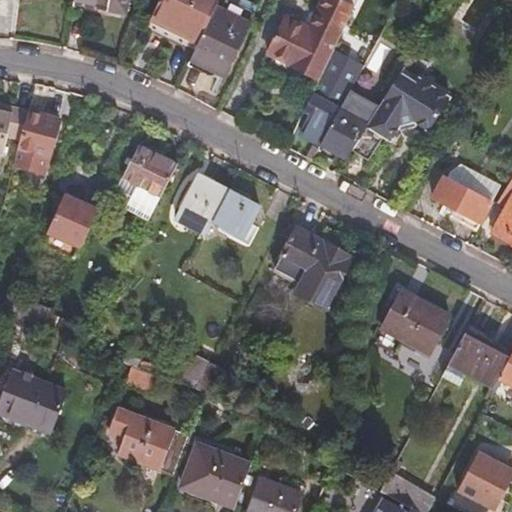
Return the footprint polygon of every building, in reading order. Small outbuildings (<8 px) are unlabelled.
[(77,0),(76,5),(127,15),(130,0),(77,0)] [(160,0),(150,21),(173,33),(176,27),(200,38),(216,6),(218,0),(160,0)] [(322,73),(331,54),(357,0),(324,0),(308,30),(286,20),(268,55),(299,72),(304,64),(322,73)] [(195,48),(190,59),(224,76),(249,23),(216,6),(200,38),(197,44),(195,48)] [(150,21),(148,24),(195,48),(197,44),(200,38),(176,27),(173,33),(150,21)] [(375,72),(388,47),(379,43),(366,67),(375,72)] [(298,135),(318,146),(339,110),(324,101),(329,93),(326,91),(342,60),(331,54),(322,73),(317,82),(304,109),(309,111),(298,135)] [(299,72),(317,82),(322,73),(304,64),(299,72)] [(450,97),(419,77),(417,82),(401,72),(379,107),(351,151),(369,162),(383,138),(390,142),(400,126),(415,123),(429,132),(450,97)] [(318,146),(344,161),(351,151),(379,107),(349,91),(339,110),(318,146)] [(0,106),(0,150),(4,140),(20,145),(29,115),(0,106)] [(59,125),(29,115),(20,145),(17,153),(48,161),(59,125)] [(147,220),(178,162),(142,142),(110,200),(147,220)] [(451,172),(447,179),(491,203),(500,187),(461,165),(451,172)] [(215,212),(227,190),(199,175),(174,220),(203,236),(212,219),(215,212)] [(476,230),(491,203),(447,179),(444,177),(433,198),(453,210),(450,216),(476,230)] [(511,177),(501,195),(511,201),(494,234),(511,243),(511,177)] [(74,260),(104,195),(82,185),(78,192),(68,187),(44,246),(74,260)] [(234,185),(230,191),(244,199),(248,193),(234,185)] [(230,191),(227,190),(215,212),(245,228),(242,236),(219,223),(218,232),(248,246),(257,227),(249,223),(258,206),(244,199),(230,191)] [(245,228),(215,212),(212,219),(219,223),(242,236),(245,228)] [(323,310),(351,259),(296,227),(274,269),(296,282),(291,293),(323,310)] [(428,350),(446,316),(399,291),(373,343),(395,354),(404,339),(428,350)] [(26,310),(8,303),(1,324),(11,327),(18,330),(26,310)] [(28,304),(26,310),(18,330),(39,337),(49,315),(50,313),(28,304)] [(49,315),(39,337),(78,351),(88,331),(49,315)] [(491,389),(497,378),(509,356),(464,331),(439,377),(457,386),(463,374),(491,389)] [(125,349),(118,365),(129,369),(133,370),(141,355),(125,349)] [(192,391),(208,360),(189,350),(171,384),(192,391)] [(511,350),(509,356),(497,378),(511,386),(511,350)] [(227,370),(208,360),(192,391),(203,395),(213,398),(227,370)] [(152,395),(158,379),(133,370),(129,369),(124,384),(152,395)] [(227,370),(213,398),(224,404),(239,376),(227,370)] [(0,414),(49,433),(63,393),(9,373),(0,401),(0,414)] [(117,460),(171,481),(186,442),(116,415),(108,440),(122,446),(117,460)] [(179,492),(233,511),(249,469),(196,449),(179,492)] [(457,494),(489,511),(495,511),(511,482),(511,468),(503,463),(500,468),(478,457),(457,494)] [(378,490),(417,511),(424,511),(432,499),(395,477),(401,464),(394,460),(378,490)] [(293,511),(299,497),(258,481),(247,511),(293,511)] [(397,511),(378,501),(371,511),(397,511)]
